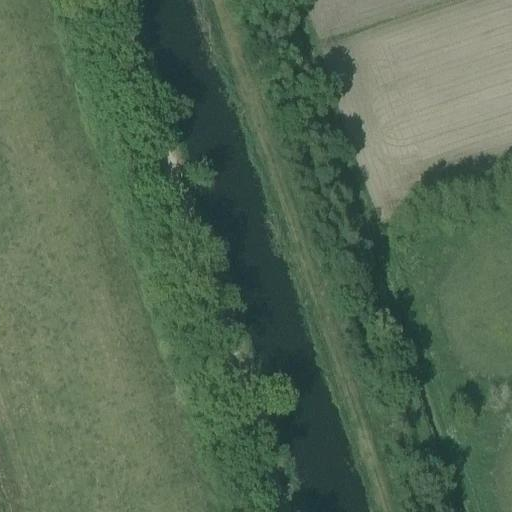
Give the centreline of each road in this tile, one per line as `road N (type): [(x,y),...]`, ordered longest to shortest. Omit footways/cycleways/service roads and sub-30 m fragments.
road 1 (track): [(280,511),(109,0)]
road 2 (track): [(220,0),(391,511)]
